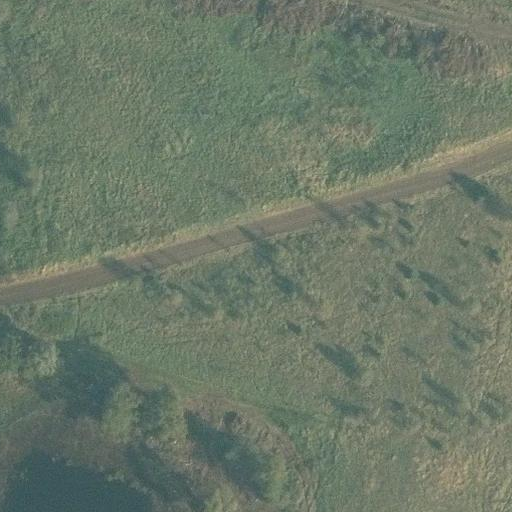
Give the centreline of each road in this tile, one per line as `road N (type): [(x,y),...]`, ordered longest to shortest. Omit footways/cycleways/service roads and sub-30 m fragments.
road 1 (track): [(511,152),(0,304)]
road 2 (track): [(511,34),(363,0)]
